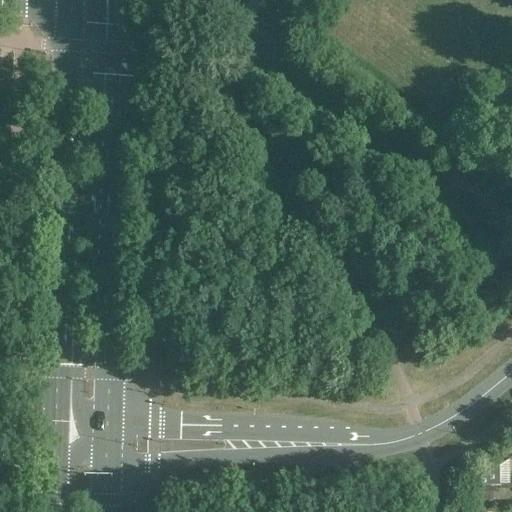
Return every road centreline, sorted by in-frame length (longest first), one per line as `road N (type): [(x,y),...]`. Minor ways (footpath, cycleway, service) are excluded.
road 1 (secondary): [(71,0),(55,436)]
road 2 (secondary): [(107,420),(122,0)]
road 3 (unclassified): [(511,377),(400,441),(277,444)]
road 4 (unclassified): [(277,444),(234,424),(107,420)]
road 5 (unclassified): [(107,462),(230,457),(277,444)]
